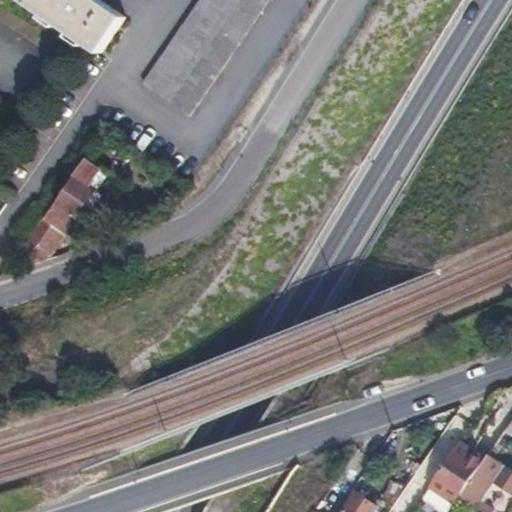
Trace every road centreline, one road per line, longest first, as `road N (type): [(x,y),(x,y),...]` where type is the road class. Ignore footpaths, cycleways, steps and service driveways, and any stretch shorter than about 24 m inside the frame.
road 1 (secondary): [(489,0),(176,511)]
road 2 (residential): [(0,303),(164,240),(207,212),(350,0)]
road 3 (residential): [(90,511),(511,369)]
